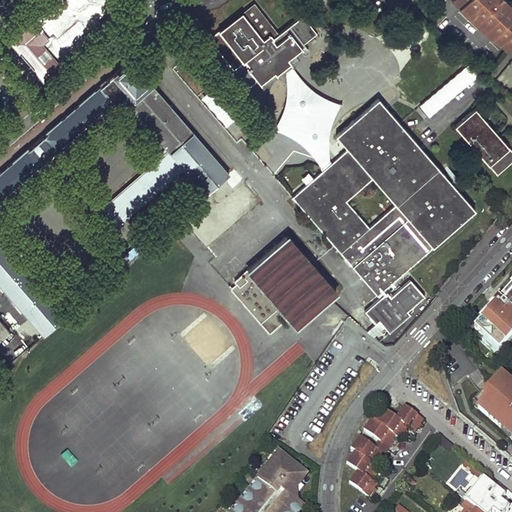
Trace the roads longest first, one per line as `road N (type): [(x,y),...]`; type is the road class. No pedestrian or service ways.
road 1 (unknown): [(269,198),(205,259),(158,223),(78,247),(39,204)]
road 2 (residential): [(0,147),(132,33),(144,20),(145,0)]
road 3 (unknown): [(136,41),(269,198)]
road 4 (residential): [(511,232),(385,375)]
road 5 (unknown): [(269,198),(344,286),(369,331)]
road 6 (residential): [(385,375),(344,427),(330,468),(328,511)]
